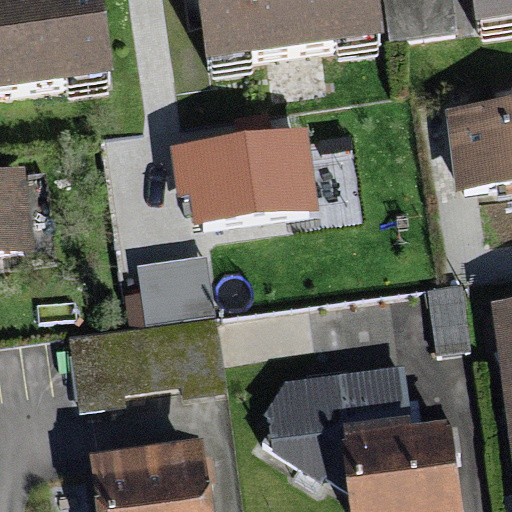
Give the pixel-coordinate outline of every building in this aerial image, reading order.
[(373,79),(365,0),(184,0),(194,96),(373,79)] [(432,0),(380,0),(387,67),(438,63),(432,0)] [(511,0),(454,0),(461,60),(511,54),(511,0)] [(83,9),(0,18),(0,122),(95,111),(83,9)] [(511,129),(431,139),(441,226),(511,217),(511,129)] [(292,158),(157,172),(163,228),(186,225),(189,258),(301,246),(292,158)] [(17,191),(0,192),(0,276),(24,274),(17,191)] [(460,299),(421,303),(427,363),(466,359),(460,299)] [(496,511),(511,511),(511,331),(480,334),(496,511)] [(168,422),(208,418),(201,344),(57,357),(64,430),(114,426),(112,410),(166,405),(168,422)] [(396,380),(266,391),(271,451),(328,446),(333,511),(442,511),(437,443),(402,445),(396,380)] [(181,511),(176,468),(81,480),(84,511),(181,511)]
